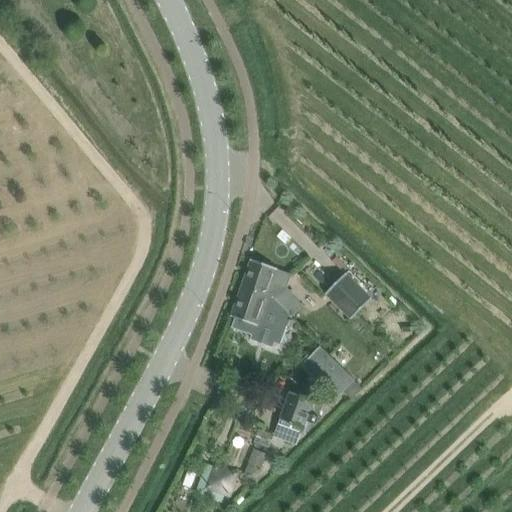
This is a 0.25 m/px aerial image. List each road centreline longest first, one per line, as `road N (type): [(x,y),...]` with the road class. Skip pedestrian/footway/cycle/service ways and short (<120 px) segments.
road 1 (track): [(0,507),(134,267),(143,229),(133,198),(0,39)]
road 2 (secondary): [(84,511),(188,316),(211,243),(215,126),(166,0)]
road 3 (track): [(387,511),(511,398)]
